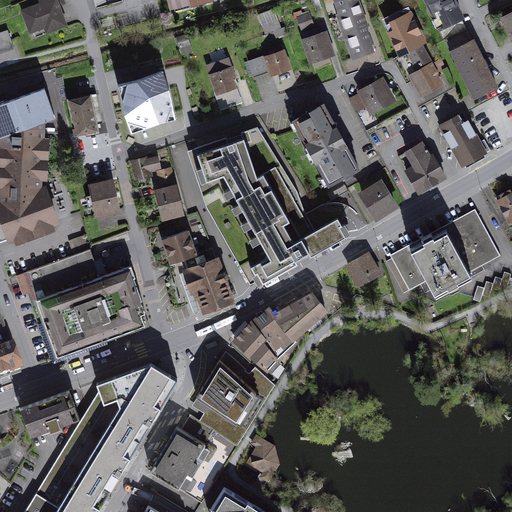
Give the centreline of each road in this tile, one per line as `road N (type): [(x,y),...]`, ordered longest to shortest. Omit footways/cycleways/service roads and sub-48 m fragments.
road 1 (residential): [(119,155),(390,67),(460,186)]
road 2 (residential): [(460,186),(185,334)]
road 3 (residential): [(185,334),(193,357),(189,381),(110,511)]
road 4 (residential): [(119,155),(164,342)]
road 5 (residential): [(164,342),(36,388)]
